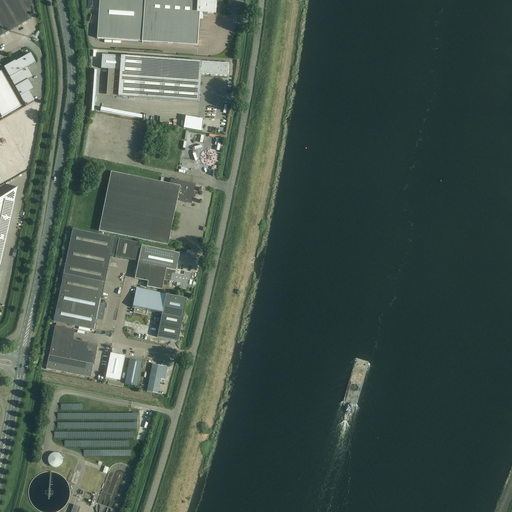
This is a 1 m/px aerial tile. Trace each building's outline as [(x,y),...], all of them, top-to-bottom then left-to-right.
[(0,0),(0,36),(31,19),(28,15),(32,13),(29,0),(0,0)] [(211,0),(100,0),(97,39),(198,46),(200,12),(204,13),(204,14),(207,15),(207,13),(216,13),(216,3),(212,3),(211,0)] [(17,61),(15,62),(15,61),(3,68),(4,69),(5,70),(9,78),(10,79),(15,87),(15,89),(20,97),(20,98),(25,106),(34,101),(29,92),(33,89),(28,80),(32,77),(27,68),(35,63),(33,58),(30,54),(17,61)] [(211,76),(214,76),(214,75),(219,76),(228,76),(229,64),(220,63),(142,58),(122,56),(101,55),(100,69),(121,71),(119,97),(139,98),(199,103),(201,82),(201,75),(211,75),(211,76)] [(0,115),(1,118),(21,107),(1,72),(0,72),(0,115)] [(204,120),(186,117),(184,129),(202,132),(204,120)] [(186,132),(179,166),(199,170),(205,136),(186,132)] [(176,201),(191,204),(195,184),(170,179),(169,184),(110,172),(98,231),(167,245),(176,201)] [(18,187),(0,198),(0,265),(18,187)] [(110,256),(113,238),(72,229),(53,322),(95,330),(97,319),(102,320),(105,307),(104,306),(105,301),(104,300),(101,302),(100,302),(110,256)] [(113,238),(110,256),(134,261),(138,243),(113,238)] [(179,254),(145,247),(141,246),(135,277),(139,280),(147,282),(146,287),(162,290),(164,280),(180,283),(179,289),(185,290),(188,277),(190,277),(191,273),(184,272),(183,275),(175,274),(179,254)] [(186,299),(136,288),(132,308),(134,309),(134,312),(146,315),(147,311),(161,314),(157,338),(177,342),(186,299)] [(93,365),(98,345),(73,340),(74,330),(54,326),(46,369),(90,378),(93,365)] [(120,381),(125,357),(125,356),(110,353),(105,378),(120,381)] [(129,360),(124,384),(136,387),(141,362),(129,360)] [(161,366),(152,364),(146,392),(157,394),(160,379),(164,380),(167,365),(161,364),(161,366)] [(48,456),(47,459),(48,461),(49,463),(50,465),(53,466),(55,466),(57,466),(59,465),(61,463),(62,461),(62,459),(62,456),(61,454),(59,453),(57,452),(55,451),(53,452),(50,453),(49,454),(48,456)]
